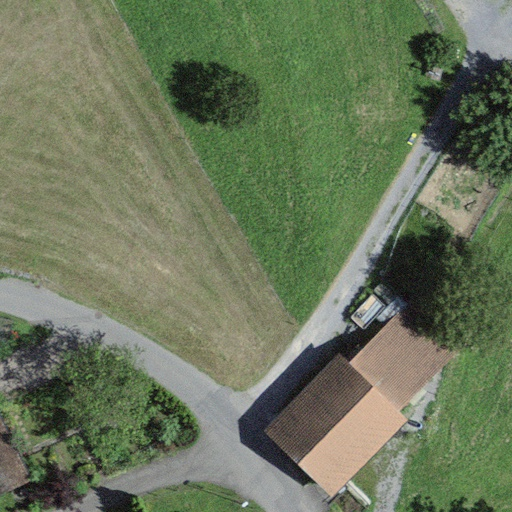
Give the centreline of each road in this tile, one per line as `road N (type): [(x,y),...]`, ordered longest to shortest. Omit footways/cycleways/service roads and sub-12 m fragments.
road 1 (track): [(484,0),(467,85),(361,264),(265,392),(223,423)]
road 2 (unclassified): [(287,511),(197,394),(106,333),(0,295)]
